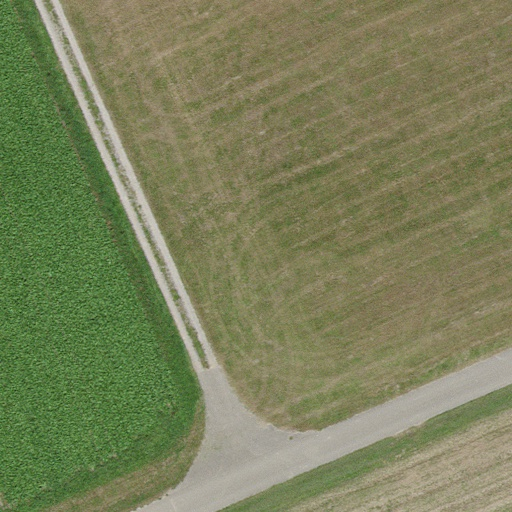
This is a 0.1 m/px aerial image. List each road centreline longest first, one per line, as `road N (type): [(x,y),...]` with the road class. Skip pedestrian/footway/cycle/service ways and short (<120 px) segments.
road 1 (track): [(257,477),(49,0)]
road 2 (unclassified): [(178,511),(511,368)]
